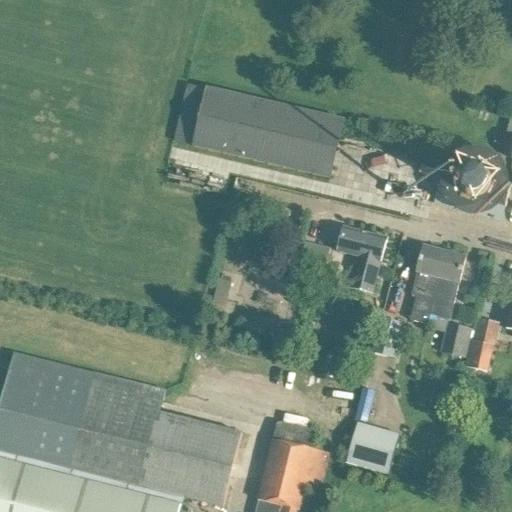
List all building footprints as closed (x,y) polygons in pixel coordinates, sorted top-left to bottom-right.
[(329,179),(343,121),(324,116),(187,85),(174,143),(193,147),(329,179)] [(501,222),(511,186),(511,182),(495,177),(491,170),(486,165),(480,163),(473,163),(470,163),(471,161),(448,155),(435,204),(501,222)] [(373,295),(382,259),(387,240),(345,229),(339,253),(358,257),(350,289),(373,295)] [(324,276),(331,249),(306,243),(299,270),(324,276)] [(436,291),(445,253),(424,247),(417,274),(418,274),(412,297),(417,298),(411,321),(429,326),(431,317),(431,318),(431,316),(436,291)] [(450,321),(459,284),(460,284),(466,258),(445,253),(436,291),(431,316),(431,318),(449,322),(449,321),(450,321)] [(220,279),(212,310),(225,314),(234,283),(220,279)] [(392,358),(400,326),(381,321),(373,353),(392,358)] [(465,359),(472,332),(449,326),(442,353),(465,359)] [(492,346),(472,341),(465,367),(486,372),(492,346)] [(224,508),(242,434),(161,414),(166,392),(15,354),(0,411),(0,511),(181,511),(185,498),(224,508)] [(299,511),(304,490),(319,494),(329,454),(314,451),(318,432),(277,423),(258,503),(256,511),(296,511),(297,510),(299,511)] [(403,437),(361,425),(350,464),(393,476),(403,437)]
